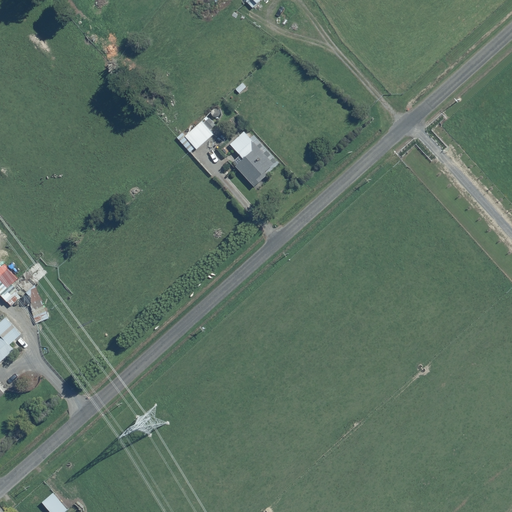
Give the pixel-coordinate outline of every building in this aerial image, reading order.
[(198,150),(216,135),(211,129),(216,125),(211,119),(206,123),(204,121),(186,136),(184,133),(178,138),(191,153),(196,148),(198,150)] [(230,144),(244,159),(236,167),(256,188),(269,175),(267,172),(276,163),(245,130),(230,144)] [(10,286),(1,277),(0,277),(0,293),(12,306),(25,294),(13,282),(10,286)] [(32,310),(36,323),(51,319),(46,306),(32,310)] [(22,335),(6,317),(0,322),(0,334),(3,337),(11,345),(22,335)] [(0,339),(0,363),(15,350),(11,345),(3,337),(0,339)] [(55,492),(44,502),(52,511),(65,511),(69,509),(55,492)]
